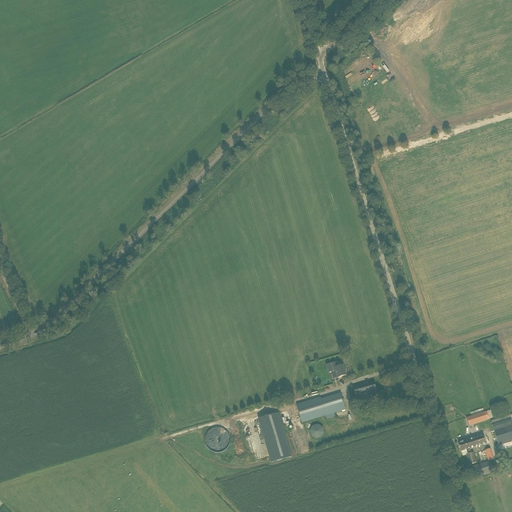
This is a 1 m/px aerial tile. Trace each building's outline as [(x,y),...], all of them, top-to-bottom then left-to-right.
[(393,55),(394,61),(413,55),(405,27),(385,32),(388,45),(384,46),(387,56),(393,55)] [(393,105),(421,94),(410,64),(395,70),(393,66),(380,71),(381,73),(377,75),(376,72),(368,75),(371,83),(383,78),(393,105)] [(376,95),(382,109),(388,106),(382,92),(376,95)] [(370,105),(355,110),(357,116),(367,113),(366,109),(370,107),(370,105)] [(453,126),(467,121),(461,106),(448,111),(453,126)] [(336,371),(336,373),(338,378),(346,375),(343,365),(338,367),(336,363),(334,364),(333,363),(326,365),(328,373),(336,371)] [(384,390),(386,390),(390,389),(388,381),(382,382),(384,390)] [(377,393),(374,382),(353,388),(355,396),(364,393),(365,396),(377,393)] [(321,397),(296,405),(302,423),(304,423),(320,418),(326,416),(327,419),(336,417),(335,413),(346,410),(341,393),(321,399),(321,397)] [(486,412),(467,418),(470,426),(489,419),(486,412)] [(259,419),(272,462),(291,457),(278,413),(259,419)] [(511,420),(492,426),(499,446),(511,442),(511,420)] [(313,426),(310,431),(311,436),(316,439),(321,438),(324,433),(323,428),(318,425),(313,426)] [(205,439),(205,440),(205,441),(205,442),(205,443),(205,444),(206,445),(206,446),(207,446),(207,447),(208,448),(208,449),(209,450),(210,450),(211,451),(212,451),(213,452),(214,452),(215,453),(216,453),(217,453),(218,453),(219,453),(220,452),(221,452),(222,452),(223,451),(224,451),(225,450),(226,450),(227,449),(227,448),(228,448),(228,447),(229,446),(229,445),(230,444),(230,443),(230,442),(230,441),(230,440),(230,439),(230,438),(230,437),(230,436),(229,435),(229,434),(228,433),(228,432),(227,432),(226,431),(225,430),(224,429),(223,429),(222,428),(221,428),(220,427),(219,427),(218,427),(217,427),(216,427),(215,428),(214,428),(213,428),(212,429),(211,429),(210,430),(209,430),(208,431),(208,432),(207,432),(207,433),(206,434),(206,435),(206,436),(205,437),(205,438),(205,439)] [(469,465),(477,463),(474,452),(472,453),(470,449),(486,444),(483,435),(458,443),(461,452),(462,452),(463,456),(466,455),(469,465)] [(485,451),(488,461),(494,459),(491,449),(485,451)] [(470,468),(473,478),(493,471),(491,462),(470,468)]
